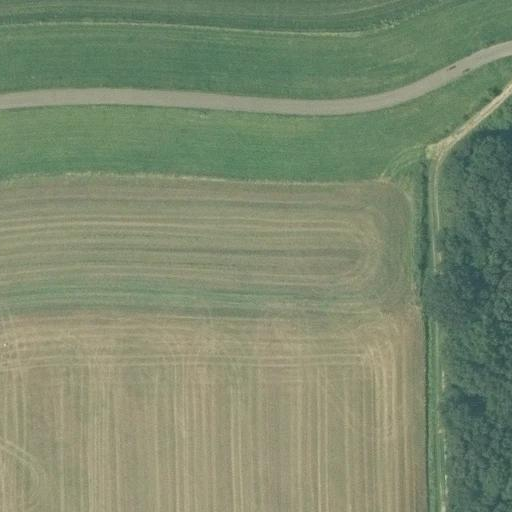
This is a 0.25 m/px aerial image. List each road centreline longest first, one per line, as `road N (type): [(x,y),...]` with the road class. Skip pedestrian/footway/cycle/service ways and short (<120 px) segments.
road 1 (unclassified): [(0,102),(141,95),(329,110),(382,104),(511,50)]
road 2 (track): [(443,511),(435,177),(464,123),(511,84)]
